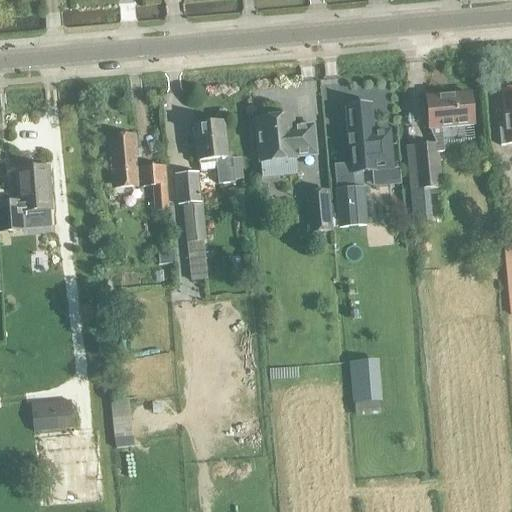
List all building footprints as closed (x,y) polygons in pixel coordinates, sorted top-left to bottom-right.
[(501,144),(511,142),(511,88),(500,89),(504,122),(498,123),(501,144)] [(413,224),(432,222),(429,196),(443,194),(439,152),(444,152),(441,128),(473,124),(469,93),(425,98),(429,129),(435,144),(405,148),(413,224)] [(372,132),(369,106),(347,108),(350,135),(352,135),(353,152),(351,152),(352,164),(352,170),(353,175),(394,172),(391,131),(372,132)] [(295,113),(255,117),(259,162),(300,158),(299,157),(319,156),(316,123),(296,124),(295,113)] [(226,158),(223,123),(195,126),(199,162),(200,162),(201,172),(216,170),(217,185),(234,184),(232,158),(226,158)] [(138,169),(135,134),(109,137),(114,188),(153,185),(155,211),(169,210),(165,167),(138,169)] [(352,164),(334,165),(336,191),(354,190),(353,175),(352,170),(352,164)] [(0,232),(22,230),(21,210),(51,207),(47,166),(16,169),(20,202),(0,203),(0,232)] [(178,203),(203,201),(201,170),(176,173),(178,203)] [(338,228),(364,226),(361,189),(354,190),(336,191),(338,228)] [(310,233),(331,231),(328,192),(307,194),(310,233)] [(192,280),(210,278),(205,239),(208,239),(204,203),(184,204),(192,280)] [(480,289),(494,288),(492,267),(478,268),(480,289)] [(352,404),(382,402),(378,361),(349,363),(352,404)] [(34,431),(72,428),(70,402),(32,404),(34,431)]
